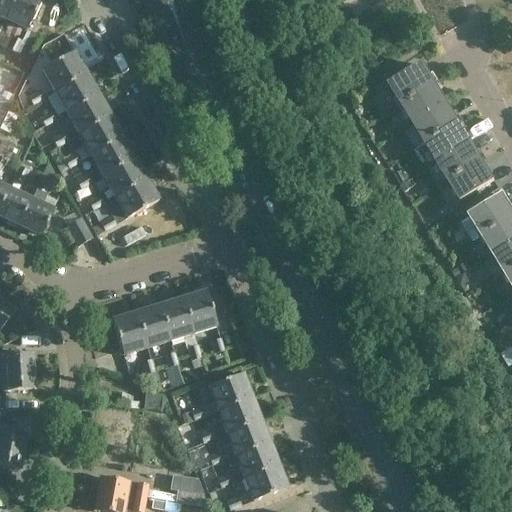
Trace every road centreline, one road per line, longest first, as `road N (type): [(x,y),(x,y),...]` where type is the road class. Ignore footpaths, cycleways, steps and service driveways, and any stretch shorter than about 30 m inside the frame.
road 1 (secondary): [(405,511),(186,49)]
road 2 (residential): [(336,511),(231,244)]
road 3 (residential): [(231,244),(91,0)]
road 4 (residential): [(54,511),(77,383),(56,297)]
road 5 (residential): [(56,297),(231,244)]
